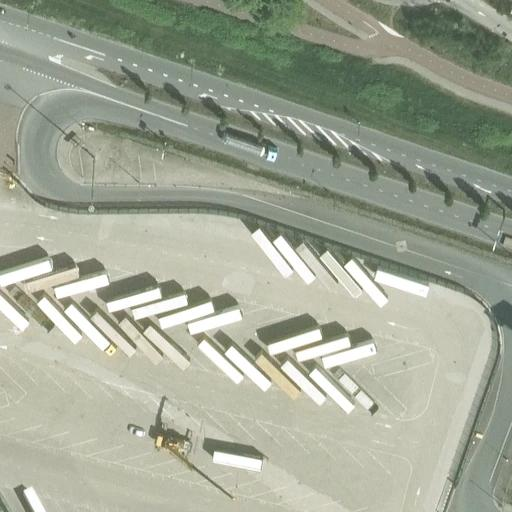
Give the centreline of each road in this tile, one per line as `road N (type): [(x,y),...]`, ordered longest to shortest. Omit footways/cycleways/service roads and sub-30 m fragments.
road 1 (secondary): [(0,54),(511,236)]
road 2 (secondary): [(511,193),(0,14)]
